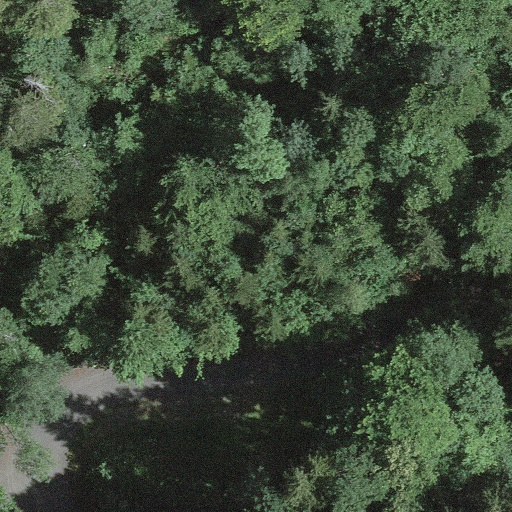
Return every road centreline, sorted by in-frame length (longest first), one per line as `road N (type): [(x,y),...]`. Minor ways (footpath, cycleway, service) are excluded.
road 1 (unclassified): [(53,504),(37,457),(45,431),(84,395),(142,378),(316,358),(511,284)]
road 2 (unclassified): [(394,511),(511,484)]
